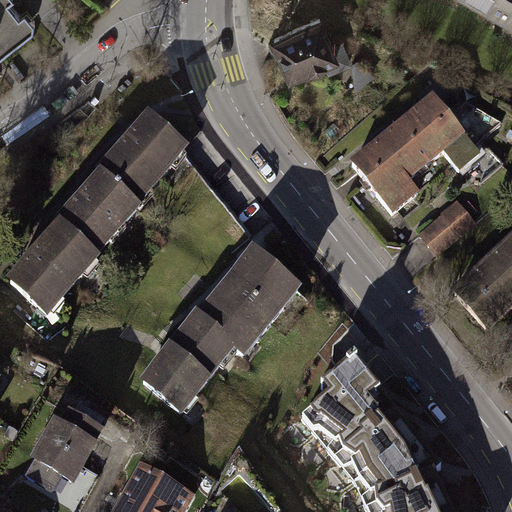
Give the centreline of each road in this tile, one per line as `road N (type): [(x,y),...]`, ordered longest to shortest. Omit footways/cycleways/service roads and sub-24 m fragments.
road 1 (tertiary): [(211,18),(216,71),(240,120),(511,467)]
road 2 (residential): [(211,18),(133,31),(0,129)]
